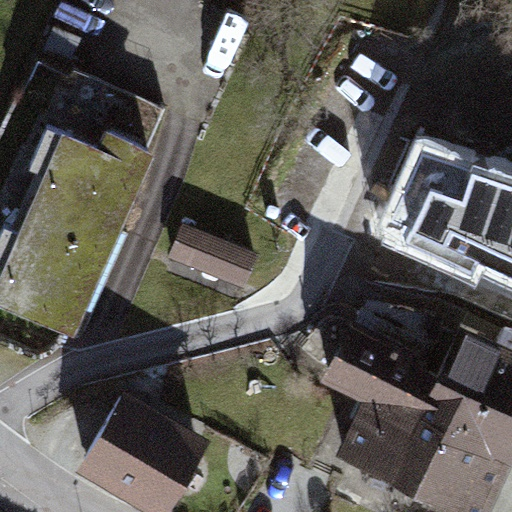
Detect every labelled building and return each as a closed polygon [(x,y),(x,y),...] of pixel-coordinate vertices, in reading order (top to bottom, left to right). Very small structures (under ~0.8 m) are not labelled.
[(176,120),(61,67),(0,200),(0,329),(61,357),(176,120)] [(507,164),(462,145),(429,223),(474,242),(507,164)] [(262,257),(182,224),(170,254),(249,287),(262,257)] [(403,396),(421,362),(412,358),(420,339),(362,308),(354,326),(351,324),(329,370),(372,392),(374,389),(400,402),(403,396)] [(421,362),(403,396),(508,451),(511,441),(511,357),(457,331),(438,372),(421,362)] [(374,389),(372,392),(342,452),(472,511),(477,511),(508,451),(403,396),(400,402),(374,389)] [(202,447),(126,403),(92,461),(167,505),(202,447)]
